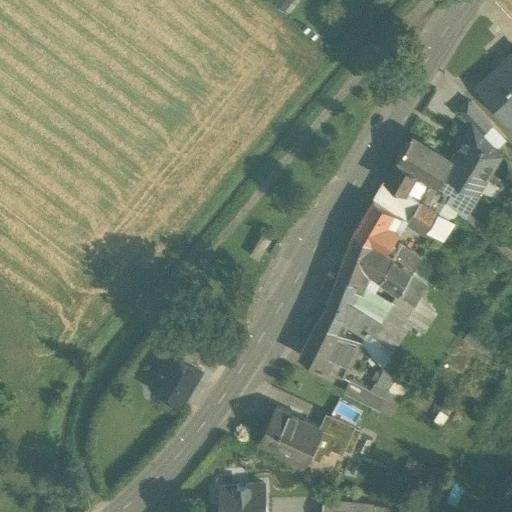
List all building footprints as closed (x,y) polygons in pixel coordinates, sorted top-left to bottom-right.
[(511,54),(475,88),(511,127),(511,125),(511,54)] [(469,103),(458,113),(473,129),(474,129),(480,136),(489,124),(469,103)] [(473,129),(459,151),(457,151),(452,159),(453,160),(451,163),(446,172),(472,188),(480,193),(500,157),(480,136),(474,129),(473,129)] [(438,155),(410,136),(396,159),(417,172),(417,173),(424,178),(438,155)] [(451,163),(438,155),(424,178),(431,182),(437,186),(446,172),(451,163)] [(417,172),(396,159),(384,180),(404,193),(405,192),(417,173),(417,172)] [(472,188),(446,172),(437,186),(450,194),(446,202),(465,218),(480,193),(472,188)] [(424,178),(417,173),(405,192),(420,200),(421,198),(431,182),(424,178)] [(404,193),(384,180),(372,199),(388,209),(389,208),(394,211),(407,220),(414,210),(421,201),(420,200),(405,192),(404,193)] [(437,186),(431,182),(421,198),(440,210),(442,206),(450,194),(437,186)] [(440,210),(421,198),(420,200),(421,201),(414,210),(431,223),(438,212),(439,211),(440,210)] [(372,199),(354,232),(373,243),(372,244),(386,254),(391,246),(398,233),(385,225),(394,211),(389,208),(388,209),(372,199)] [(431,223),(414,210),(407,220),(440,240),(445,231),(431,223)] [(402,230),(407,220),(394,211),(385,225),(398,233),(391,246),(397,250),(400,246),(403,247),(410,235),(402,230)] [(438,212),(431,223),(445,231),(452,223),(438,212)] [(373,243),(354,232),(338,272),(357,284),(362,269),(381,280),(394,259),(393,258),(386,254),(372,244),(373,243)] [(397,250),(391,246),(386,254),(393,258),(397,250)] [(403,247),(400,246),(397,250),(393,258),(394,259),(413,271),(421,259),(403,247)] [(413,271),(394,259),(381,280),(399,291),(413,271)] [(374,292),(381,280),(362,269),(357,284),(351,299),(365,308),(382,319),(388,309),(411,325),(425,336),(441,315),(423,302),(432,287),(413,271),(399,291),(392,303),(374,292)] [(357,284),(338,272),(326,307),(320,320),(338,329),(343,318),(355,325),(365,308),(351,299),(357,284)] [(382,319),(365,308),(355,325),(371,336),(382,319)] [(411,325),(388,309),(382,319),(371,336),(382,343),(394,351),(411,325)] [(362,342),(383,370),(388,360),(379,346),(382,343),(371,336),(355,325),(343,318),(338,329),(362,342)] [(320,320),(300,357),(342,379),(362,342),(338,329),(320,320)] [(477,327),(466,340),(486,357),(496,343),(477,327)] [(394,351),(382,343),(379,346),(388,360),(394,351)] [(203,374),(175,357),(165,374),(161,372),(153,385),(153,386),(154,386),(165,393),(162,399),(170,403),(173,398),(184,405),(203,374)] [(401,369),(388,360),(383,370),(376,384),(388,392),(401,369)] [(153,385),(146,380),(139,391),(147,396),(154,386),(153,386),(153,385)] [(350,382),(344,395),(379,412),(385,399),(372,393),(350,382)] [(388,392),(376,384),(372,393),(385,399),(379,412),(388,417),(400,400),(388,392)] [(320,428),(277,408),(260,442),(304,463),(307,456),(320,428)] [(354,427),(331,416),(324,430),(348,441),(354,427)] [(324,430),(320,428),(307,456),(318,462),(323,453),(328,455),(331,450),(341,455),(348,441),(324,430)] [(364,439),(358,454),(370,459),(377,444),(364,439)] [(265,511),(264,485),(220,489),(221,511),(265,511)] [(323,501),(322,511),(400,511),(400,510),(323,501)]
